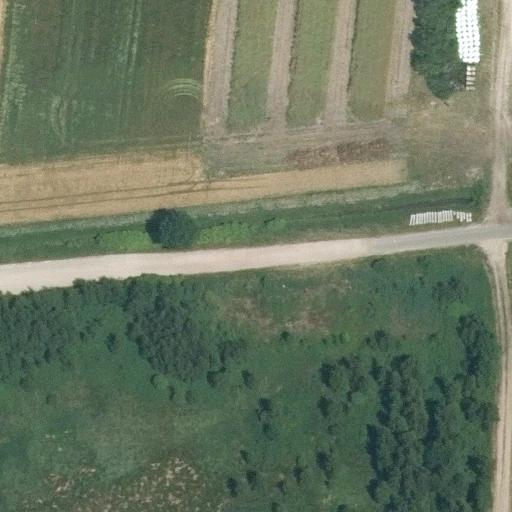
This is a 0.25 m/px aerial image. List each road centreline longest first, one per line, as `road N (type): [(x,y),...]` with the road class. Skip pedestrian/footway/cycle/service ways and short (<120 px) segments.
road 1 (unclassified): [(511,228),(0,278)]
road 2 (track): [(500,511),(511,15)]
